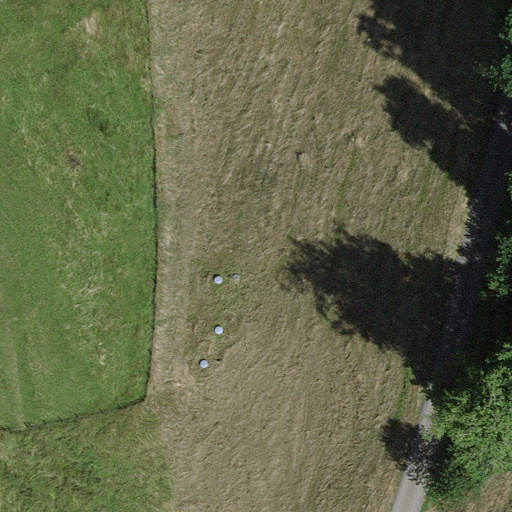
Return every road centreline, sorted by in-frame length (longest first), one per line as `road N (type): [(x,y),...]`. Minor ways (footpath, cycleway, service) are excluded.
road 1 (track): [(406,511),(511,128)]
road 2 (track): [(0,355),(20,511)]
